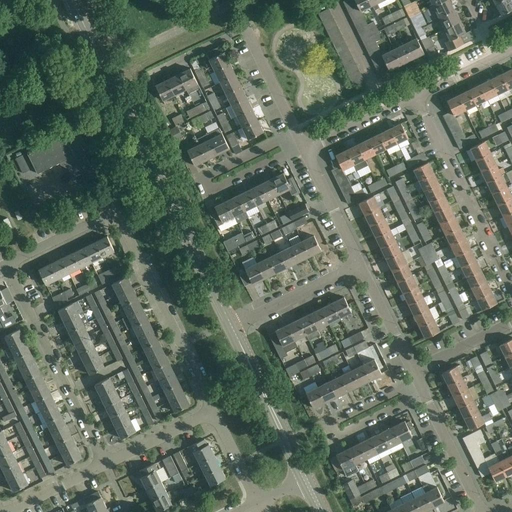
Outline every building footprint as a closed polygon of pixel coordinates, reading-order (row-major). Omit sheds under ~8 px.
[(354,0),(356,3),(359,8),(360,11),(372,5),(369,0),(354,0)] [(383,0),(369,0),(372,5),(374,10),(379,8),(377,3),(383,0)] [(448,0),(446,0),(433,6),(439,18),(454,10),(452,5),(451,5),(448,0)] [(511,10),(511,3),(510,0),(502,0),(495,3),(501,16),(511,10)] [(356,3),(346,8),(349,13),(359,8),(356,3)] [(411,3),(404,7),(408,15),(415,12),(411,3)] [(362,14),(360,11),(359,8),(349,13),(351,19),(362,14)] [(321,20),(331,15),(329,9),(318,14),(321,20)] [(390,14),(393,21),(402,17),(399,10),(390,14)] [(439,18),(445,29),(460,22),(456,15),(457,15),(454,10),(439,18)] [(354,24),(364,19),(362,14),(351,19),(354,24)] [(385,25),(393,21),(390,14),(382,18),(385,25)] [(324,25),(334,20),(331,15),(321,20),(324,25)] [(411,21),(415,29),(422,26),(418,18),(411,21)] [(367,25),(364,19),(354,24),(357,30),(367,25)] [(403,19),(395,23),(398,30),(407,26),(403,19)] [(326,31),(337,26),(334,20),(324,25),(326,31)] [(370,30),(371,33),(378,30),(373,22),(367,25),(370,30)] [(460,36),(466,33),(463,28),(460,22),(445,29),(450,41),(445,43),(449,51),(464,44),(460,36)] [(398,30),(395,23),(386,27),(390,34),(398,30)] [(360,36),(370,30),(367,25),(357,30),(360,36)] [(337,26),(326,31),(329,37),(340,31),(337,26)] [(422,26),(415,29),(419,38),(426,34),(422,26)] [(360,36),(362,41),(373,36),(371,33),(370,30),(360,36)] [(373,36),(375,42),(376,42),(382,39),(378,30),(371,33),(373,36)] [(332,42),(342,37),(340,31),(329,37),(332,42)] [(375,42),(373,36),(362,41),(365,47),(375,42)] [(439,56),(430,36),(421,41),(431,60),(439,56)] [(345,43),(342,37),(332,42),(335,48),(345,43)] [(405,44),(412,59),(418,56),(419,56),(424,54),(424,53),(417,39),(405,44)] [(365,47),(368,52),(378,47),(376,42),(365,47)] [(337,53),(348,48),(345,43),(335,48),(337,53)] [(405,44),(394,50),(401,65),(406,63),(406,62),(412,59),(405,44)] [(215,71),(230,64),(228,59),(227,59),(224,53),(225,53),(224,52),(221,54),(218,47),(206,53),(215,71)] [(370,58),(381,53),(378,47),(368,52),(370,58)] [(340,59),(351,54),(348,48),(337,53),(340,59)] [(386,64),(389,70),(390,70),(396,67),(396,68),(401,65),(394,50),(382,55),(384,58),(386,64)] [(370,58),(373,64),(384,58),(382,55),(381,53),(370,58)] [(340,59),(343,65),(353,59),(351,54),(340,59)] [(384,58),(373,64),(376,69),(386,64),(384,58)] [(356,65),(353,59),(343,65),(346,70),(356,65)] [(191,63),(199,79),(205,76),(201,67),(199,68),(195,60),(191,63)] [(215,71),(220,82),(235,75),(232,69),(233,69),(230,64),(215,71)] [(389,70),(386,64),(376,69),(379,75),(389,70)] [(348,76),(359,71),(356,65),(346,70),(348,76)] [(185,71),(178,74),(188,94),(200,88),(190,69),(190,68),(184,71),(185,71)] [(511,69),(501,74),(508,89),(511,87),(511,69)] [(362,76),(359,71),(348,76),(351,81),(362,76)] [(188,94),(178,74),(172,78),(172,77),(167,80),(175,96),(186,90),(188,94)] [(490,80),(498,94),(508,89),(501,74),(490,80)] [(235,75),(220,82),(226,94),(241,86),(239,81),(238,81),(235,75)] [(205,76),(199,79),(203,88),(209,84),(205,76)] [(362,76),(351,81),(354,87),(364,82),(362,76)] [(163,101),(175,96),(167,80),(162,82),(162,83),(156,85),(155,86),(156,86),(163,101)] [(480,85),(487,99),(498,94),(490,80),(480,85)] [(487,99),(480,85),(469,90),(476,105),(487,99)] [(226,94),(231,105),(246,98),(243,92),(244,91),(241,86),(226,94)] [(469,90),(458,95),(465,110),(476,105),(469,90)] [(210,102),(216,99),(213,93),(207,96),(210,102)] [(447,101),(452,111),(454,115),(465,110),(458,95),(447,101)] [(231,105),(237,117),(252,109),(250,104),(249,104),(246,98),(231,105)] [(216,99),(210,102),(214,110),(220,107),(216,99)] [(206,102),(195,108),(198,114),(209,108),(206,102)] [(506,111),(509,119),(511,117),(511,103),(511,102),(503,106),(506,111)] [(189,118),(198,114),(195,108),(186,112),(189,118)] [(237,117),(242,128),(257,120),(254,114),(255,114),(252,109),(237,117)] [(199,117),(202,123),(214,118),(211,111),(199,117)] [(455,117),(454,115),(452,111),(443,116),(445,121),(455,117)] [(506,111),(497,116),(501,123),(509,119),(506,111)] [(217,116),(221,124),(227,121),(223,113),(217,116)] [(183,121),(180,115),(172,119),(175,125),(183,121)] [(194,127),(202,123),(199,117),(191,121),(194,127)] [(448,127),(458,122),(455,117),(445,121),(448,127)] [(263,132),(264,132),(261,126),(261,127),(257,120),(242,128),(248,139),(263,132)] [(218,121),(207,126),(209,132),(220,127),(218,121)] [(221,124),(225,133),(231,129),(227,121),(221,124)] [(451,132),(460,128),(458,122),(448,127),(451,132)] [(487,128),(491,134),(501,129),(498,123),(495,125),(495,124),(487,128)] [(401,124),(390,129),(397,143),(408,138),(401,124)] [(182,137),(177,126),(168,130),(174,141),(182,137)] [(207,134),(217,154),(224,151),(224,152),(230,149),(229,148),(229,149),(219,128),(207,134)] [(463,133),(460,128),(451,132),(454,138),(463,133)] [(491,134),(487,128),(478,132),(482,139),(491,134)] [(379,134),(386,149),(397,143),(390,129),(379,134)] [(509,140),(504,131),(497,135),(502,143),(509,140)] [(238,144),(233,133),(226,136),(232,147),(238,144)] [(466,139),(465,138),(463,133),(454,138),(456,144),(466,139)] [(196,140),(199,145),(206,160),(211,158),(211,157),(217,154),(207,134),(196,140)] [(375,154),(386,149),(379,134),(368,140),(375,154)] [(465,138),(466,139),(469,145),(477,141),(474,134),(465,138)] [(66,167),(67,166),(73,178),(81,173),(85,182),(95,177),(91,168),(76,137),(67,142),(64,135),(27,153),(37,174),(60,163),(61,164),(66,167)] [(469,145),(466,139),(456,144),(459,149),(469,145)] [(364,159),(375,154),(368,140),(357,145),(364,159)] [(470,148),(476,160),(490,153),(485,141),(470,148)] [(503,146),(508,158),(511,155),(511,146),(510,143),(503,146)] [(206,160),(199,145),(187,151),(194,166),(195,165),(201,162),(201,163),(206,160)] [(347,150),(354,165),(364,159),(357,145),(347,150)] [(343,170),(354,165),(347,150),(336,156),(341,166),(343,170)] [(426,159),(423,152),(419,155),(405,161),(409,167),(426,159)] [(481,171),(496,164),(490,153),(476,160),(481,171)] [(32,169),(25,154),(15,159),(23,174),(32,169)] [(395,166),(398,173),(406,169),(403,162),(395,166)] [(419,180),(433,173),(428,162),(414,169),(419,180)] [(496,164),(481,171),(487,182),(501,175),(505,172),(502,167),(498,169),(496,164)] [(334,176),(343,171),(343,170),(341,166),(331,170),(334,176)] [(389,177),(398,173),(395,166),(386,171),(389,177)] [(337,182),(346,177),(343,171),(334,176),(337,182)] [(271,179),(279,194),(282,193),(289,189),(292,196),(299,192),(292,177),(286,180),(283,174),(284,174),(283,173),(282,174),(277,177),(276,176),(271,179)] [(424,191),(439,184),(433,173),(419,180),(424,191)] [(507,186),(501,175),(487,182),(492,194),(507,186)] [(339,187),(349,183),(346,177),(337,182),(339,187)] [(376,182),(379,189),(388,185),(384,178),(376,182)] [(395,181),(399,190),(406,187),(402,178),(395,181)] [(268,199),(279,194),(271,179),(266,181),(267,181),(260,185),(268,199)] [(371,193),(379,189),(376,182),(367,186),(371,193)] [(342,193),(352,188),(349,183),(339,187),(342,193)] [(429,202),(444,195),(439,184),(424,191),(429,202)] [(249,190),(256,205),(268,199),(260,185),(254,188),(254,187),(249,190)] [(386,189),(392,201),(399,198),(393,186),(386,189)] [(492,194),(498,205),(511,197),(507,186),(492,194)] [(405,201),(411,198),(406,187),(399,190),(405,201)] [(354,194),(354,193),(352,188),(342,193),(345,198),(354,194)] [(354,193),(354,194),(357,199),(365,195),(362,189),(354,193)] [(245,211),(256,205),(249,190),(244,192),(244,193),(238,196),(245,211)] [(357,199),(354,194),(345,198),(347,204),(357,199)] [(435,213),(449,206),(444,195),(429,202),(435,213)] [(234,216),(245,211),(238,196),(231,199),(231,198),(226,201),(234,216)] [(364,214),(379,207),(373,196),(359,203),(364,214)] [(511,197),(498,205),(503,216),(511,211),(511,197)] [(399,198),(392,201),(397,212),(404,209),(399,198)] [(410,212),(417,208),(411,198),(405,201),(410,212)] [(223,221),(234,216),(226,201),(221,203),(221,204),(215,207),(215,206),(214,207),(218,214),(213,217),(217,226),(224,223),(223,221)] [(305,205),(288,213),(292,220),(309,212),(305,205)] [(440,224),(454,217),(449,206),(435,213),(440,224)] [(384,219),(379,207),(364,214),(370,226),(384,219)] [(413,219),(420,216),(417,208),(410,212),(413,219)] [(403,223),(410,220),(404,209),(397,212),(403,223)] [(511,211),(503,216),(509,227),(511,225),(511,211)] [(283,224),(292,220),(288,213),(280,218),(283,224)] [(305,217),(293,223),(296,229),(308,223),(305,217)] [(460,227),(454,217),(440,224),(445,234),(460,227)] [(375,237),(390,230),(384,219),(370,226),(375,237)] [(274,220),(266,224),(269,231),(278,227),(274,220)] [(410,220),(403,223),(408,235),(415,231),(410,220)] [(420,233),(427,230),(423,222),(416,225),(420,233)] [(296,229),(293,223),(285,227),(288,233),(296,229)] [(269,231),(266,224),(257,229),(261,235),(269,231)] [(451,245),(465,238),(460,227),(445,234),(451,245)] [(279,230),(270,234),(274,240),(282,236),(279,230)] [(375,237),(381,248),(401,238),(398,233),(393,236),(390,230),(375,237)] [(431,239),(427,230),(420,233),(424,242),(431,239)] [(243,236),(246,242),(255,238),(252,231),(243,236)] [(419,240),(415,231),(408,235),(412,243),(419,240)] [(274,240),(270,234),(262,238),(265,244),(274,240)] [(107,236),(95,242),(103,257),(114,251),(107,236)] [(238,246),(246,242),(243,236),(235,240),(238,246)] [(314,236),(302,241),(310,257),(315,254),(314,254),(320,251),(321,251),(321,250),(314,236)] [(231,238),(223,241),(229,252),(236,249),(231,238)] [(401,238),(381,248),(386,259),(401,252),(395,241),(401,239),(401,238)] [(470,249),(465,238),(451,245),(456,256),(470,249)] [(248,245),(251,251),(259,247),(256,241),(248,245)] [(310,257),(302,241),(291,247),(298,262),(304,259),(310,257)] [(103,257),(95,242),(84,247),(91,262),(103,257)] [(427,253),(429,256),(436,252),(431,242),(424,246),(427,253)] [(421,256),(427,253),(424,246),(422,247),(420,243),(416,245),(420,255),(421,256)] [(243,255),(251,251),(248,245),(239,249),(243,255)] [(73,253),(80,268),(91,262),(84,247),(73,253)] [(298,262),(291,247),(279,252),(287,268),(292,265),(298,262)] [(461,267),(476,260),(470,249),(456,256),(461,267)] [(279,252),(268,258),(275,273),(282,270),(287,268),(279,252)] [(386,259),(392,271),(406,264),(401,252),(386,259)] [(436,252),(429,256),(432,263),(434,262),(436,266),(442,263),(440,258),(439,259),(436,252)] [(62,258),(69,274),(80,268),(73,253),(62,258)] [(432,265),(431,263),(432,263),(429,256),(427,253),(421,256),(425,265),(426,268),(432,265)] [(50,264),(58,279),(69,274),(62,258),(50,264)] [(275,273),(268,258),(257,263),(264,279),(269,276),(275,273)] [(481,271),(476,260),(461,267),(466,278),(481,271)] [(264,279),(257,263),(245,269),(252,284),(253,284),(259,281),(264,279)] [(436,266),(441,277),(448,273),(444,264),(443,265),(442,263),(436,266)] [(58,279),(50,264),(38,270),(46,285),(58,279)] [(406,264),(392,271),(397,282),(412,275),(406,264)] [(115,266),(109,270),(112,277),(119,273),(115,266)] [(433,268),(426,271),(430,280),(437,276),(433,268)] [(98,275),(102,284),(109,281),(108,278),(112,277),(111,276),(109,270),(98,275)] [(472,288),(486,281),(481,271),(466,278),(472,288)] [(441,277),(446,287),(454,284),(454,283),(453,282),(448,273),(441,277)] [(397,282),(403,293),(417,286),(412,275),(397,282)] [(436,291),(443,288),(437,276),(430,280),(434,289),(435,288),(436,291)] [(113,297),(132,288),(127,277),(112,284),(114,289),(111,291),(113,297)] [(94,280),(87,283),(90,290),(97,286),(94,280)] [(477,299),(491,292),(486,281),(472,288),(477,299)] [(79,295),(90,290),(87,283),(76,289),(79,295)] [(454,284),(446,287),(452,298),(459,295),(455,286),(454,284)] [(417,286),(403,293),(408,304),(423,297),(417,286)] [(0,318),(2,322),(4,321),(12,318),(10,313),(4,315),(4,313),(0,307),(14,301),(7,287),(0,291),(0,290),(0,318)] [(117,295),(123,305),(137,298),(132,288),(113,297),(114,297),(117,295)] [(441,302),(448,299),(443,288),(436,291),(438,293),(437,294),(441,302)] [(64,292),(68,301),(67,299),(74,295),(71,289),(64,292)] [(94,293),(99,304),(105,301),(100,290),(94,293)] [(56,307),(68,301),(64,292),(52,298),(56,307)] [(497,303),(491,292),(477,299),(482,310),(497,303)] [(85,297),(91,308),(95,305),(90,295),(85,297)] [(457,309),(464,306),(459,295),(452,298),(456,307),(457,309)] [(332,302),(340,318),(351,312),(344,297),(343,297),(337,300),(332,302)] [(423,297),(408,304),(414,316),(428,309),(423,297)] [(119,313),(122,319),(142,309),(137,298),(123,305),(125,310),(119,313)] [(448,299),(441,302),(438,304),(442,313),(444,311),(446,314),(453,310),(448,299)] [(58,310),(64,321),(83,312),(78,301),(58,310)] [(99,304),(105,314),(110,311),(105,301),(99,304)] [(327,305),(321,308),(328,324),(340,318),(332,302),(327,305)] [(96,318),(101,316),(95,305),(91,308),(96,318)] [(463,320),(469,317),(464,306),(457,309),(463,320)] [(328,324),(321,308),(314,312),(314,311),(309,314),(320,335),(317,329),(328,324)] [(148,320),(142,309),(122,319),(127,330),(133,327),(148,320)] [(414,316),(419,327),(434,320),(428,309),(414,316)] [(110,311),(105,314),(110,325),(115,322),(110,311)] [(83,312),(64,321),(69,332),(84,324),(88,322),(83,312)] [(320,335),(309,314),(304,316),(304,317),(298,320),(306,335),(308,340),(320,335)] [(458,322),(454,314),(447,317),(451,325),(458,322)] [(106,327),(101,316),(96,318),(101,329),(106,327)] [(13,317),(2,322),(5,328),(16,323),(13,317)] [(133,327),(138,337),(153,330),(148,320),(133,327)] [(294,340),(306,335),(298,320),(292,323),(292,322),(286,325),(294,340)] [(434,320),(419,327),(425,338),(440,331),(434,320)] [(115,322),(110,325),(115,336),(121,333),(115,322)] [(84,324),(69,332),(74,342),(89,335),(84,324)] [(286,352),(297,346),(294,340),(286,325),(281,327),(282,328),(276,331),(276,330),(275,331),(286,352)] [(106,340),(111,338),(106,327),(101,329),(103,334),(101,335),(104,341),(106,340)] [(10,347),(24,340),(19,329),(5,336),(10,347)] [(138,337),(143,348),(158,341),(153,330),(138,337)] [(361,332),(349,337),(353,344),(364,338),(361,332)] [(121,333),(115,336),(120,346),(126,344),(121,333)] [(74,342),(79,353),(94,346),(89,335),(74,342)] [(344,348),(353,344),(349,337),(341,342),(344,348)] [(112,351),(116,348),(111,338),(106,340),(112,351)] [(505,356),(511,352),(511,338),(499,345),(505,356)] [(30,351),(24,340),(10,347),(4,350),(10,361),(15,358),(30,351)] [(143,348),(149,359),(163,352),(158,341),(143,348)] [(330,355),(326,348),(323,341),(315,345),(317,347),(313,349),(318,360),(321,359),(330,355)] [(365,341),(354,347),(357,353),(368,347),(365,341)] [(120,346),(126,357),(131,354),(126,344),(120,346)] [(326,348),(330,355),(338,351),(335,344),(326,348)] [(489,352),(498,350),(496,344),(487,346),(489,352)] [(85,364),(99,356),(94,346),(79,353),(85,364)] [(357,353),(354,347),(345,351),(348,357),(357,353)] [(122,359),(116,348),(112,351),(117,361),(122,359)] [(20,369),(35,362),(30,351),(15,358),(20,369)] [(479,354),(484,363),(491,360),(487,351),(479,354)] [(154,369),(168,362),(163,352),(149,359),(154,369)] [(339,353),(331,358),(334,364),(343,360),(339,353)] [(131,354),(126,357),(131,367),(136,365),(131,354)] [(312,355),(304,360),(307,366),(316,362),(312,355)] [(105,367),(99,356),(85,364),(90,375),(105,367)] [(469,360),(473,368),(480,365),(477,356),(469,360)] [(326,368),(334,364),(331,358),(323,362),(326,368)] [(363,365),(370,381),(375,378),(381,375),(382,375),(382,374),(374,359),(363,365)] [(299,370),(307,366),(304,360),(295,364),(299,370)] [(26,379),(40,372),(35,362),(20,369),(26,379)] [(174,373),(168,362),(154,369),(159,380),(174,373)] [(131,367),(136,378),(141,376),(136,365),(131,367)] [(317,365),(308,369),(312,375),(320,371),(317,365)] [(370,381),(363,365),(351,371),(359,386),(365,383),(370,381)] [(490,376),(497,373),(493,365),(486,368),(490,376)] [(442,373),(448,385),(462,377),(456,366),(442,373)] [(128,382),(133,380),(128,369),(123,372),(128,382)] [(303,379),(312,375),(308,369),(300,373),(303,379)] [(476,374),(481,382),(487,379),(483,370),(476,374)] [(351,371),(340,376),(348,392),(353,389),(359,386),(351,371)] [(26,379),(31,390),(45,383),(40,372),(26,379)] [(159,380),(164,391),(179,384),(174,373),(159,380)] [(497,373),(490,376),(495,385),(502,382),(497,373)] [(7,388),(12,386),(7,375),(2,378),(7,388)] [(136,378),(141,389),(146,386),(141,376),(136,378)] [(348,392),(340,376),(329,382),(336,397),(342,394),(343,394),(348,392)] [(448,385),(453,396),(468,389),(462,377),(448,385)] [(95,385),(100,396),(115,389),(109,378),(95,385)] [(492,387),(487,379),(481,382),(485,391),(492,387)] [(128,382),(133,393),(138,390),(133,380),(128,382)] [(336,397),(329,382),(317,387),(325,403),(330,400),(336,397)] [(31,403),(36,401),(50,394),(45,383),(31,390),(26,392),(31,403)] [(180,396),(184,394),(179,384),(164,391),(170,401),(180,396)] [(18,396),(12,386),(7,388),(13,399),(18,396)] [(146,386),(141,389),(147,399),(152,397),(146,386)] [(320,405),(325,403),(317,387),(306,393),(313,408),(314,408),(320,405)] [(494,392),(498,399),(506,396),(502,388),(494,392)] [(105,406),(120,399),(115,389),(100,396),(105,406)] [(453,396),(459,407),(473,400),(468,389),(453,396)] [(0,392),(0,394),(4,403),(9,401),(4,390),(0,392)] [(138,403),(143,401),(138,390),(133,393),(138,403)] [(499,401),(498,399),(494,392),(489,395),(493,404),(499,401)] [(498,399),(499,401),(503,409),(511,405),(508,399),(511,397),(511,392),(506,396),(498,399)] [(157,408),(154,401),(162,397),(160,393),(152,397),(147,399),(152,410),(157,408)] [(56,404),(50,394),(36,401),(41,411),(56,404)] [(184,394),(180,396),(170,401),(175,412),(189,405),(184,394)] [(18,396),(13,399),(18,410),(23,407),(18,396)] [(111,417),(125,410),(120,399),(105,406),(111,417)] [(473,400),(459,407),(464,418),(479,411),(473,400)] [(9,401),(4,403),(9,414),(14,411),(9,401)] [(144,416),(149,414),(143,401),(138,403),(144,416)] [(503,409),(499,401),(493,404),(497,412),(503,409)] [(47,422),(61,415),(56,404),(41,411),(47,422)] [(23,420),(28,418),(23,407),(18,410),(23,420)] [(157,408),(152,410),(157,421),(162,418),(157,408)] [(130,421),(125,410),(111,417),(116,428),(130,421)] [(17,416),(14,411),(9,414),(2,417),(4,422),(17,416)] [(481,416),(479,411),(464,418),(470,430),(484,423),(492,419),(489,412),(481,416)] [(149,414),(144,416),(149,425),(154,422),(149,414)] [(61,415),(47,422),(49,426),(43,429),(47,435),(52,433),(66,426),(61,415)] [(33,428),(28,418),(23,420),(28,431),(33,428)] [(502,418),(493,423),(497,429),(505,425),(502,418)] [(398,424),(393,426),(400,442),(412,436),(409,430),(413,428),(410,420),(405,423),(405,421),(404,421),(398,424)] [(136,431),(130,421),(116,428),(121,438),(136,431)] [(20,435),(25,433),(20,422),(15,424),(20,435)] [(497,429),(493,423),(485,427),(488,434),(497,429)] [(52,433),(57,443),(71,436),(66,426),(52,433)] [(389,447),(400,442),(393,426),(388,429),(381,432),(389,447)] [(34,441),(39,439),(33,428),(28,431),(34,441)] [(471,433),(475,439),(475,440),(483,436),(480,429),(471,433)] [(370,437),(378,453),(389,447),(381,432),(375,435),(370,437)] [(25,446),(30,443),(25,433),(20,435),(25,446)] [(465,444),(475,439),(471,433),(462,438),(465,444)] [(57,443),(62,454),(77,447),(71,436),(57,443)] [(359,443),(366,459),(378,453),(370,437),(365,440),(359,443)] [(44,450),(39,439),(34,441),(39,452),(44,450)] [(194,452),(199,463),(214,456),(208,444),(207,445),(204,439),(189,446),(192,453),(194,452)] [(477,445),(475,440),(475,439),(465,444),(468,449),(477,445)] [(0,458),(12,452),(7,441),(0,444),(0,458)] [(35,454),(30,443),(25,446),(30,456),(35,454)] [(355,464),(366,459),(359,443),(353,447),(352,446),(347,449),(355,464)] [(470,455),(480,450),(477,445),(468,449),(470,455)] [(82,458),(77,447),(62,454),(67,465),(82,458)] [(343,470),(355,464),(347,449),(342,451),(342,452),(337,454),(336,455),(343,470)] [(44,463),(49,460),(44,450),(39,452),(44,463)] [(483,456),(480,450),(470,455),(473,460),(483,456)] [(173,454),(181,472),(188,469),(179,451),(173,454)] [(0,463),(3,470),(17,463),(12,452),(0,458),(0,463)] [(499,462),(506,476),(511,472),(511,460),(510,456),(507,452),(497,457),(499,462)] [(30,456),(36,467),(41,465),(35,454),(30,456)] [(171,477),(179,473),(170,456),(162,460),(171,477)] [(199,463),(205,474),(220,467),(214,456),(199,463)] [(421,456),(410,461),(413,468),(424,462),(421,456)] [(476,466),(486,461),(483,456),(473,460),(476,466)] [(49,460),(44,463),(49,474),(54,471),(49,460)] [(413,468),(410,461),(401,466),(404,472),(413,468)] [(479,471),(488,467),(486,461),(476,466),(479,471)] [(499,462),(488,467),(491,473),(495,481),(506,476),(499,462)] [(8,480),(23,473),(17,463),(3,470),(8,480)] [(140,478),(146,489),(161,482),(155,471),(157,470),(154,464),(139,471),(142,477),(140,478)] [(41,465),(36,467),(41,478),(46,475),(41,465)] [(426,465),(414,471),(417,477),(429,471),(426,465)] [(220,467),(205,474),(211,486),(226,478),(220,467)] [(491,473),(488,467),(479,471),(481,477),(491,473)] [(387,473),(390,479),(399,475),(395,468),(387,473)] [(191,475),(188,469),(181,472),(185,478),(191,475)] [(409,481),(417,477),(414,471),(406,475),(409,481)] [(28,484),(23,473),(8,480),(14,491),(22,487),(28,484)] [(182,480),(179,473),(171,477),(172,476),(176,483),(182,480)] [(382,483),(390,479),(387,473),(379,477),(382,483)] [(392,482),(395,488),(403,484),(400,478),(392,482)] [(359,494),(368,490),(364,484),(357,487),(353,479),(342,484),(349,499),(359,494)] [(364,484),(368,490),(376,486),(373,479),(364,484)] [(161,482),(146,489),(151,501),(166,493),(161,482)] [(386,492),(395,488),(392,482),(383,486),(386,492)] [(425,493),(433,508),(438,506),(438,505),(443,502),(444,503),(444,502),(437,487),(430,490),(427,484),(422,486),(425,493)] [(188,488),(191,495),(197,492),(194,485),(188,488)] [(185,498),(191,495),(188,488),(182,491),(185,498)] [(369,493),(372,499),(381,495),(377,489),(369,493)] [(83,498),(89,511),(100,511),(107,509),(101,497),(98,491),(83,498)] [(166,493),(151,501),(157,511),(172,505),(166,493)] [(372,499),(369,493),(361,497),(364,503),(372,499)] [(433,508),(425,493),(414,498),(420,511),(423,511),(427,510),(428,511),(433,508)] [(420,511),(414,498),(402,504),(406,511),(420,511)]
